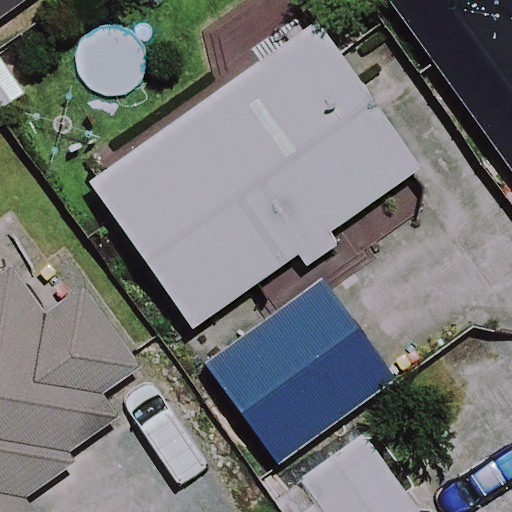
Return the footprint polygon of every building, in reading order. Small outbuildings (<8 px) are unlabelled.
[(511,0),(389,0),(511,164),(511,42),(509,38),(511,35),(511,0)] [(409,178),(309,33),(88,187),(188,331),(409,178)] [(91,405),(134,375),(81,298),(25,216),(0,232),(0,511),(34,511),(20,491),(108,430),(91,405)] [(387,386),(314,284),(195,369),(268,471),(387,386)] [(410,511),(358,435),(267,497),(276,511),(410,511)]
